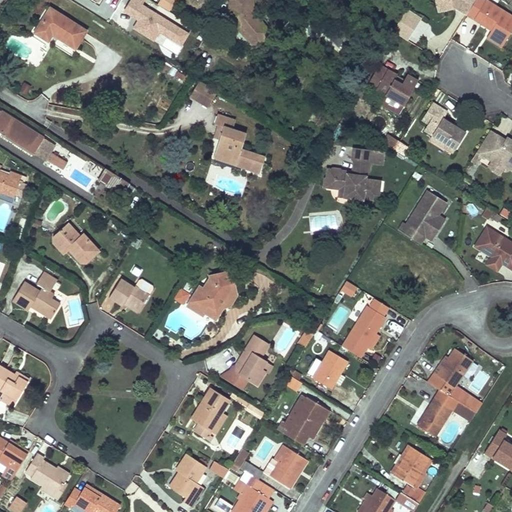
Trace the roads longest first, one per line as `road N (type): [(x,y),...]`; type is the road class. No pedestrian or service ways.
road 1 (unknown): [(325,143),(266,236),(237,253),(58,141),(21,105)]
road 2 (residential): [(72,358),(100,319),(185,371),(123,469),(40,418),(61,379)]
road 3 (residential): [(477,308),(448,307),(426,318),(305,511)]
